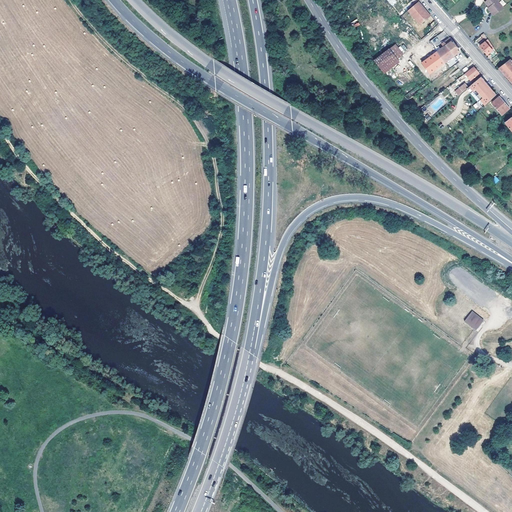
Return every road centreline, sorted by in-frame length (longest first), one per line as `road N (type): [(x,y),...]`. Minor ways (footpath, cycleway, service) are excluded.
road 1 (track): [(0,130),(87,230),(191,311),(196,304),(216,239),(215,164),(182,106),(98,36),(71,0)]
road 2 (motorway): [(227,0),(245,129),(243,238),(219,388),(177,511)]
road 3 (motorway): [(110,0),(214,83),(511,260)]
road 4 (motorway): [(488,229),(213,67),(132,0)]
road 5 (motorway): [(252,341),(281,245),(302,216),(328,201),(357,197),(402,208),(511,268)]
road 6 (unclassified): [(191,311),(482,511)]
road 7 (motorway): [(252,341),(269,136),(252,0)]
road 8 (motorway): [(493,214),(370,91),(307,0)]
road 9 (motorway): [(199,511),(252,341)]
road 10 (track): [(463,278),(498,312),(476,347),(511,368)]
road 11 (secondary): [(511,96),(426,0)]
